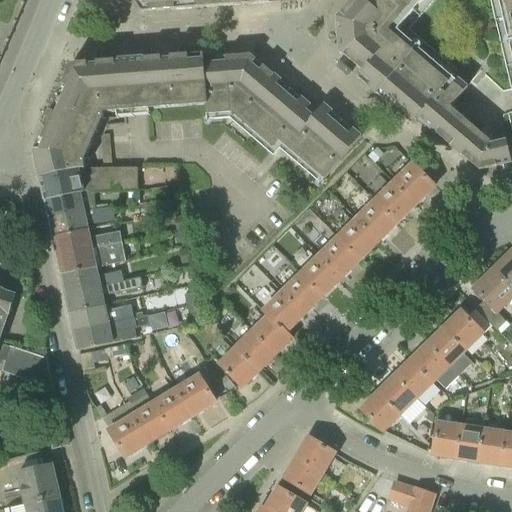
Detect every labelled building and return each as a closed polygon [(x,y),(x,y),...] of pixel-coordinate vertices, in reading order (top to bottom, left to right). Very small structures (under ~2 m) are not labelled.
[(133,0),(142,13),(270,3),(270,0),(133,0)] [(404,36),(409,30),(434,0),(353,0),(338,18),(340,52),(363,71),(392,36),(404,36)] [(511,0),(491,0),(501,42),(511,39),(511,0)] [(419,119),(453,77),(459,71),(409,30),(404,36),(392,36),(363,71),(357,78),(413,126),(419,119)] [(511,88),(511,39),(501,42),(511,88)] [(104,113),(206,104),(204,58),(204,54),(72,64),(104,113)] [(325,180),(362,137),(324,105),(314,117),(306,110),(310,106),(251,55),(204,58),(206,104),(207,115),(232,113),(273,148),(280,141),(325,180)] [(41,179),(86,169),(85,161),(104,117),(104,113),(72,64),(35,150),(41,179)] [(511,163),(511,161),(507,141),(491,144),(491,141),(451,107),(468,87),(459,79),(457,81),(453,77),(419,119),(480,170),(511,163)] [(394,183),(416,205),(435,187),(413,164),(394,183)] [(46,204),(95,193),(95,192),(137,190),(137,168),(86,169),(41,179),(46,204)] [(398,224),(416,205),(394,183),(376,201),(398,224)] [(50,220),(96,210),(95,193),(46,204),(50,220)] [(379,242),(398,224),(376,201),(357,220),(379,242)] [(54,237),(90,229),(88,221),(91,221),(92,225),(115,221),(113,208),(109,209),(96,210),(50,220),(54,237)] [(360,261),(379,242),(357,220),(338,238),(360,261)] [(58,257),(122,243),(121,232),(92,238),(90,229),(54,237),(58,257)] [(174,247),(184,245),(182,231),(172,233),(174,247)] [(342,279),(360,261),(338,238),(320,256),(342,279)] [(62,276),(98,267),(125,260),(122,243),(58,257),(62,276)] [(511,252),(494,270),(511,288),(511,252)] [(324,297),(342,279),(320,256),(301,274),(324,297)] [(66,294),(123,282),(121,272),(100,277),(98,267),(62,276),(66,294)] [(499,315),(511,301),(511,288),(494,270),(474,290),(485,301),(477,310),(497,331),(506,322),(499,315)] [(282,293),(305,316),(324,297),(301,274),(282,293)] [(70,313),(106,305),(104,296),(119,293),(120,294),(143,289),(141,278),(123,282),(66,294),(70,313)] [(0,372),(56,391),(49,360),(0,344),(2,338),(9,317),(10,317),(16,297),(3,292),(4,287),(0,285),(0,372)] [(197,305),(199,305),(196,293),(185,296),(188,307),(197,305)] [(287,333),(305,316),(282,293),(262,312),(266,316),(287,333)] [(74,332),(143,317),(142,314),(134,316),(131,306),(107,311),(106,305),(70,313),(74,332)] [(197,305),(188,307),(192,326),(201,324),(197,305)] [(445,329),(466,351),(483,334),(462,312),(445,329)] [(79,351),(135,339),(133,329),(151,325),(149,316),(143,317),(74,332),(79,351)] [(252,330),(277,355),(293,339),(287,333),(266,316),(252,330)] [(463,354),(466,351),(445,329),(428,345),(458,375),(471,362),(463,354)] [(261,370),(277,355),(252,330),(237,346),(261,370)] [(444,388),(458,375),(428,345),(412,361),(433,383),(436,380),(444,388)] [(244,388),(261,370),(237,346),(220,363),(244,388)] [(417,399),(433,383),(412,361),(395,377),(417,399)] [(216,403),(215,402),(200,376),(177,390),(193,417),(216,403)] [(401,415),(417,399),(395,377),(380,393),(401,415)] [(171,430),(193,417),(177,390),(155,404),(171,430)] [(384,431),(401,415),(380,393),(362,410),(384,431)] [(149,443),(171,430),(155,404),(133,417),(149,443)] [(126,457),(149,443),(133,417),(110,431),(126,457)] [(434,455),(457,459),(462,427),(439,424),(434,455)] [(64,427),(50,431),(54,449),(69,446),(64,427)] [(457,459),(480,462),(484,431),(462,427),(457,459)] [(480,462),(502,466),(507,434),(484,431),(480,462)] [(502,466),(511,467),(511,434),(507,434),(502,466)] [(297,458),(323,474),(335,454),(309,438),(297,458)] [(323,474),(297,458),(284,479),(311,495),(323,474)] [(26,507),(61,499),(53,466),(17,474),(25,507),(26,507)] [(429,511),(435,495),(396,482),(389,501),(409,508),(407,511),(429,511)] [(262,509),(267,511),(303,511),(307,506),(278,489),(267,508),(263,506),(262,509)] [(63,511),(61,499),(26,507),(26,511),(63,511)]
